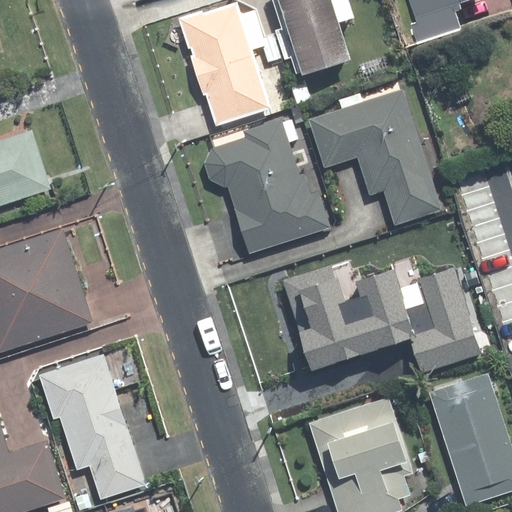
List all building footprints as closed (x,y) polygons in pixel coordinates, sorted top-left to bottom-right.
[(271,0),(295,72),(341,57),(329,21),(347,15),(342,0),(271,0)] [(460,0),(406,0),(413,22),(407,24),(412,42),(457,27),(449,4),(460,0)] [(212,122),(265,105),(230,1),(177,19),(190,55),(186,57),(197,91),(201,90),(212,122)] [(270,33),(257,37),(265,60),(278,56),(270,33)] [(377,54),(360,60),(369,86),(386,80),(377,54)] [(307,97),(301,79),(287,83),(294,102),(307,97)] [(397,87),(305,117),(320,165),(354,154),(365,192),(379,187),(390,223),(436,208),(397,87)] [(295,105),(287,107),(292,122),(300,119),(295,105)] [(208,147),(200,161),(205,178),(220,185),(224,185),(245,251),(325,226),(314,191),(305,193),(298,173),(294,174),(276,117),(237,129),(239,137),(208,147)] [(37,127),(0,138),(0,202),(56,184),(37,127)] [(0,245),(0,338),(4,349),(98,319),(67,223),(0,245)] [(262,287),(289,380),(382,353),(372,318),(339,328),(322,268),(262,287)] [(425,341),(365,359),(372,382),(432,364),(425,341)] [(109,350),(46,371),(60,414),(65,413),(82,465),(95,460),(107,495),(151,480),(109,350)] [(365,363),(336,371),(340,387),(369,379),(365,363)] [(425,392),(462,504),(511,487),(511,458),(484,373),(425,392)] [(408,471),(385,396),(304,422),(333,511),(387,511),(397,509),(394,497),(405,493),(399,474),(408,471)] [(0,511),(15,511),(70,494),(52,437),(14,449),(0,405),(0,511)] [(427,460),(424,449),(416,451),(419,462),(427,460)] [(79,494),(83,508),(93,504),(89,491),(79,494)] [(72,498),(50,505),(52,511),(68,511),(76,510),(72,498)] [(152,511),(150,503),(139,506),(138,503),(109,511),(152,511)]
